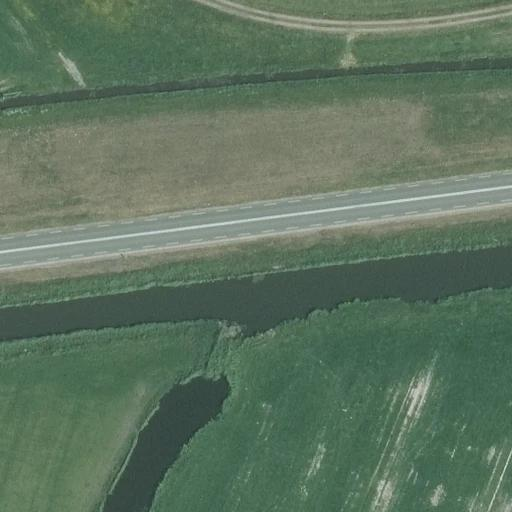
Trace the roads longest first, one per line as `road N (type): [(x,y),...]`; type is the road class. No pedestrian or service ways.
road 1 (primary): [(511,189),(0,253)]
road 2 (unclassified): [(511,11),(354,28),(268,18),(208,0)]
